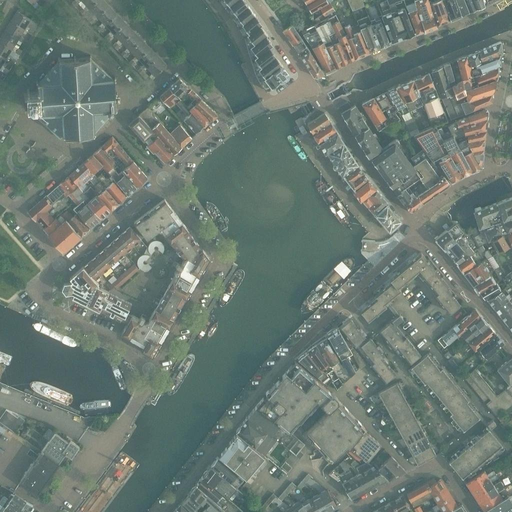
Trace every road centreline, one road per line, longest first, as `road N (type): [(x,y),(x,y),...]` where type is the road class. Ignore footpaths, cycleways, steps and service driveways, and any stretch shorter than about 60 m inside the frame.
road 1 (residential): [(344,300),(268,378),(163,511)]
road 2 (residential): [(151,371),(218,258),(163,179)]
road 3 (residential): [(1,125),(21,85),(59,44),(97,48),(144,96)]
road 4 (residential): [(412,238),(413,223),(311,81)]
road 5 (residential): [(339,81),(508,0)]
road 6 (residential): [(47,511),(123,423),(151,371)]
road 7 (residential): [(511,34),(355,98)]
road 8 (residential): [(369,330),(400,304),(429,341),(451,322),(420,283)]
road 9 (residential): [(151,371),(50,304),(47,282),(62,267)]
road 10 (residential): [(511,342),(427,242),(412,238)]
road 11 (residential): [(416,474),(340,394),(361,372)]
road 12 (residential): [(62,267),(163,179)]
road 13 (residential): [(17,208),(115,123)]
